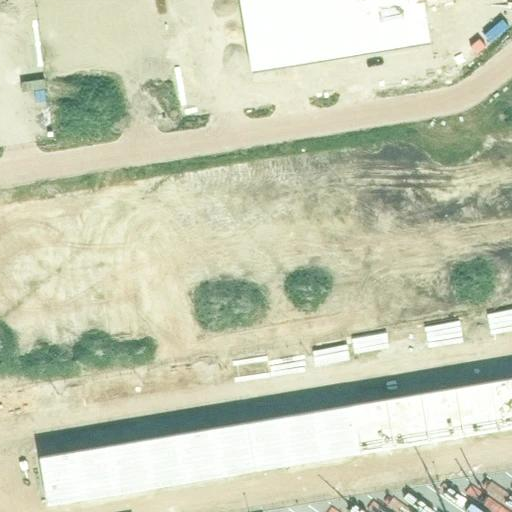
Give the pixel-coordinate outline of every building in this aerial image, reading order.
[(239,0),(252,73),(431,44),(424,0),(239,0)] [(511,182),(0,267),(0,463),(511,377),(511,182)] [(511,378),(491,382),(499,430),(511,427),(511,378)] [(491,382),(456,387),(464,435),(499,430),(491,382)] [(456,387),(421,393),(429,441),(464,435),(456,387)] [(421,393),(387,399),(395,447),(429,441),(421,393)] [(387,399),(352,405),(360,453),(395,447),(387,399)] [(352,405),(317,411),(325,459),(360,453),(352,405)] [(317,411),(282,416),(290,464),(325,459),(317,411)] [(282,416),(248,422),(256,470),(290,464),(282,416)] [(248,422),(213,428),(221,476),(256,470),(248,422)] [(213,428),(178,434),(186,482),(221,476),(213,428)] [(178,434),(143,440),(151,488),(186,482),(178,434)] [(143,440),(108,445),(116,493),(151,488),(143,440)] [(108,445),(74,451),(82,499),(116,493),(108,445)] [(74,451),(39,457),(47,505),(82,499),(74,451)]
